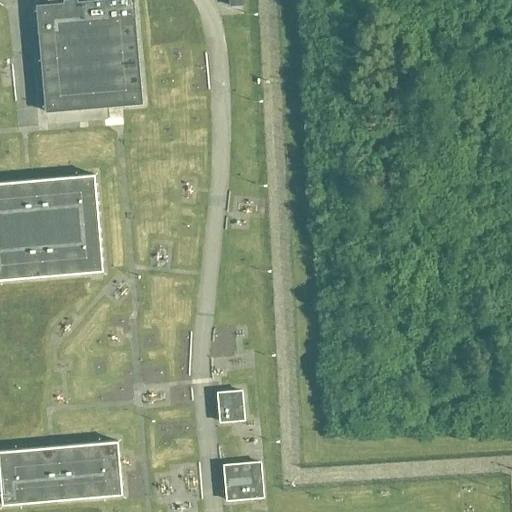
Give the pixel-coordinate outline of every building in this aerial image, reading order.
[(35,5),(45,113),(143,104),(134,0),(85,0),(78,1),(78,0),(63,0),(63,2),(35,5)] [(241,0),(227,0),(228,9),(242,8),(241,0)] [(0,182),(0,280),(103,271),(95,174),(0,182)] [(245,421),(243,390),(216,392),(219,423),(245,421)] [(118,441),(0,450),(0,483),(2,505),(123,495),(118,441)] [(262,460),(223,464),(226,501),(265,498),(262,460)]
